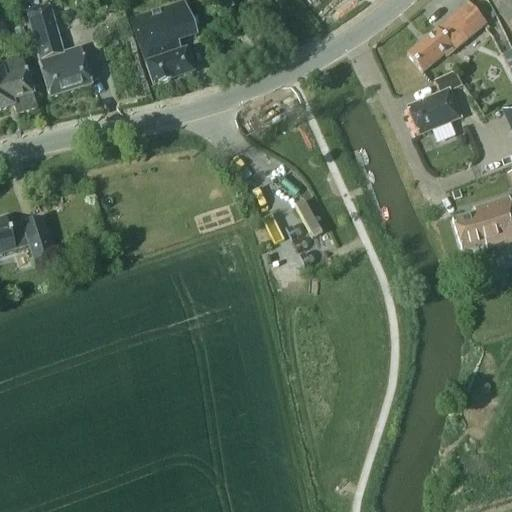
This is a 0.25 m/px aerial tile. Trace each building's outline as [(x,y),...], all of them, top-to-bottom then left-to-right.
[(233,9),(229,0),(218,0),(224,13),(233,9)] [(511,0),(491,0),(491,1),(511,32),(511,0)] [(196,38),(184,3),(130,21),(153,88),(158,86),(158,87),(170,84),(169,83),(193,74),(186,51),(181,53),(178,44),(196,38)] [(486,26),(468,4),(407,56),(422,74),(444,56),(446,59),(486,26)] [(63,55),(48,6),(26,13),(40,63),(38,64),(49,101),(92,87),(81,50),(63,55)] [(511,50),(501,57),(511,76),(511,50)] [(33,97),(22,61),(0,67),(0,112),(13,109),(16,118),(36,112),(32,97),(33,97)] [(417,138),(460,120),(449,93),(462,87),(457,74),(434,84),(439,96),(406,110),(417,138)] [(458,159),(477,152),(472,139),(453,147),(458,159)] [(511,242),(511,207),(509,198),(474,209),(475,214),(452,221),(462,253),(485,246),(487,251),(511,242)] [(21,226),(22,228),(9,232),(6,222),(0,223),(0,253),(27,245),(33,264),(53,258),(40,220),(21,226)]
